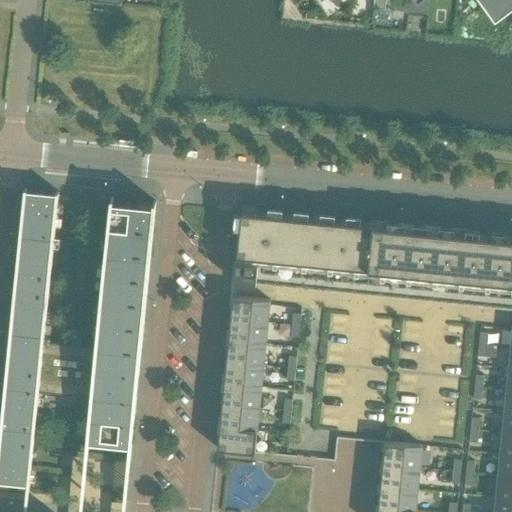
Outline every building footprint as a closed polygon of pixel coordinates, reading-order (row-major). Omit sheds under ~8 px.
[(511,0),(481,0),(496,20),(511,7),(511,0)] [(56,192),(45,191),(27,190),(27,189),(24,188),(0,431),(0,482),(27,485),(26,489),(29,489),(39,389),(91,394),(86,448),(88,449),(89,442),(129,446),(127,460),(130,460),(156,202),(153,201),(153,205),(113,201),(113,197),(111,197),(99,319),(98,323),(96,349),(43,343),(58,192),(56,192)] [(511,237),(505,237),(491,235),(480,234),(479,234),(474,233),(453,231),(439,230),(428,229),(427,229),(426,229),(421,228),(386,225),(375,224),(374,223),(368,223),(348,221),(334,220),(323,218),(321,218),(316,218),(295,216),(274,214),(269,213),(267,213),(256,212),(241,210),(239,232),(237,255),(244,255),(271,258),(311,262),(349,266),(385,269),(420,273),(466,277),(505,281),(511,281),(511,237)] [(265,284),(267,264),(236,260),(236,262),(234,281),(265,284)] [(232,296),(230,318),(268,322),(270,300),(232,296)] [(293,313),(291,325),(300,325),(301,314),(293,313)] [(230,318),(228,340),(266,344),(268,322),(230,318)] [(300,325),(291,325),(290,336),(298,337),(300,325)] [(480,332),(479,343),(487,344),(488,333),(480,332)] [(228,340),(226,361),(263,365),(266,344),(228,340)] [(487,344),(479,343),(478,355),(486,356),(487,344)] [(288,356),(287,368),(295,368),(296,357),(288,356)] [(226,361),(224,383),(261,386),(263,365),(226,361)] [(295,368),(287,368),(286,379),(294,380),(295,368)] [(476,375),(475,386),(483,387),(484,376),(476,375)] [(224,383),(221,404),(259,408),(261,386),(224,383)] [(483,387),(475,386),(474,398),(482,398),(483,387)] [(284,399),(283,411),(291,411),(292,400),(284,399)] [(221,404),(219,426),(257,429),(259,408),(221,404)] [(291,411),(283,411),(282,422),(290,423),(291,411)] [(511,412),(504,411),(502,433),(511,433),(511,412)] [(471,418),(470,429),(478,430),(480,419),(471,418)] [(257,429),(219,426),(217,448),(255,452),(257,429)] [(478,430),(470,429),(469,441),(477,441),(478,430)] [(280,443),(288,444),(289,433),(281,432),(280,443)] [(511,433),(502,433),(500,454),(511,455),(511,433)] [(384,441),(382,464),(420,468),(422,445),(384,441)] [(511,455),(500,454),(498,475),(511,476),(511,455)] [(453,460),(452,471),(460,472),(461,460),(453,460)] [(467,461),(466,472),(474,473),(475,462),(467,461)] [(382,464),(380,485),(418,489),(420,468),(382,464)] [(460,472),(452,471),(451,482),(459,483),(460,472)] [(474,473),(466,472),(465,484),(473,484),(474,473)] [(511,476),(498,475),(496,497),(511,498),(511,476)] [(380,485),(378,507),(415,510),(418,489),(380,485)] [(511,511),(511,498),(496,497),(494,511),(511,511)] [(449,503),(447,511),(456,511),(457,503),(449,503)]
